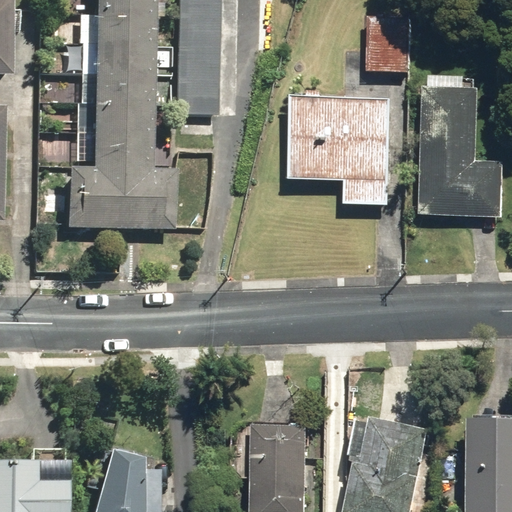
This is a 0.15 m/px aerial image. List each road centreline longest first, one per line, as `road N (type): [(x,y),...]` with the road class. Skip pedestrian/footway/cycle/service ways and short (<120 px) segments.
road 1 (residential): [(0,322),(511,312)]
road 2 (unknown): [(231,353),(194,511)]
